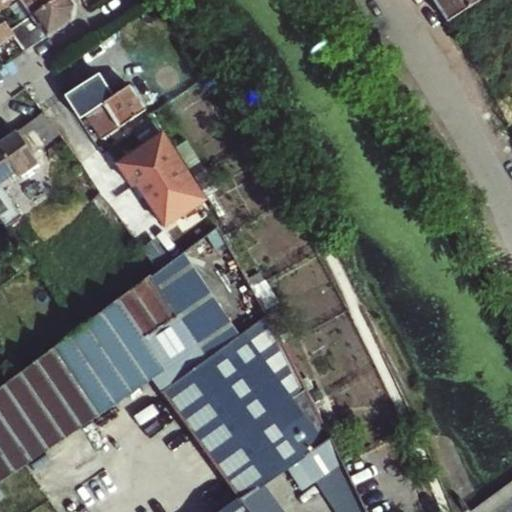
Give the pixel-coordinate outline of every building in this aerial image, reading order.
[(16,0),(0,11),(0,14),(10,29),(52,0),(16,0)] [(0,0),(0,11),(16,0),(0,0)] [(14,35),(25,51),(70,20),(72,5),(67,0),(52,0),(10,29),(14,35)] [(477,0),(432,0),(447,22),(478,1),(477,0)] [(10,29),(0,14),(0,44),(14,35),(10,29)] [(55,86),(34,101),(46,117),(61,138),(65,144),(86,129),(80,119),(90,112),(107,138),(144,113),(128,87),(120,93),(115,86),(110,89),(99,73),(64,98),(55,86)] [(97,144),(107,138),(90,112),(80,119),(86,129),(97,144)] [(0,217),(11,210),(0,193),(0,185),(10,178),(25,201),(33,195),(24,181),(35,174),(27,162),(61,138),(46,117),(12,140),(11,138),(0,145),(0,217)] [(161,128),(115,158),(162,229),(208,198),(161,128)] [(89,163),(82,168),(101,193),(107,189),(89,163)] [(9,266),(17,277),(33,265),(25,255),(9,266)] [(149,278),(48,354),(93,420),(153,379),(240,499),(263,484),(287,468),(330,438),(268,314),(206,360),(149,278)] [(93,420),(48,354),(5,387),(48,451),(93,420)] [(0,483),(48,451),(5,387),(0,390),(0,483)] [(330,438),(287,468),(302,491),(342,463),(330,438)] [(283,511),(263,484),(240,499),(248,511),(283,511)] [(221,511),(248,511),(240,499),(221,511)]
